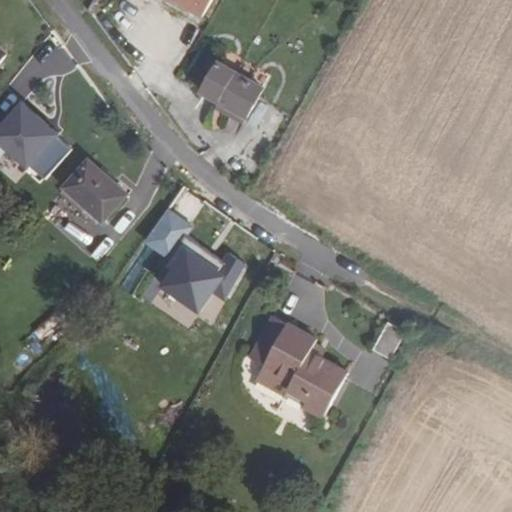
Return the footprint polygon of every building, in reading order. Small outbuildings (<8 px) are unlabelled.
[(176,0),(203,15),(211,0),(176,0)] [(219,102),(246,117),(270,74),(228,49),(203,93),(219,102)] [(219,102),(216,109),(242,124),(246,117),(219,102)] [(58,137),(59,135),(22,103),(0,128),(0,142),(30,169),(31,167),(46,180),(73,150),(58,137)] [(64,188),(103,222),(128,195),(89,160),(64,188)] [(184,194),(174,208),(187,218),(198,205),(184,194)] [(223,299),(247,265),(231,253),(225,261),(188,235),(194,227),(170,210),(147,241),(170,258),(164,267),(173,274),(164,287),(197,310),(211,290),(223,299)] [(81,297),(90,303),(104,286),(95,279),(81,297)] [(319,341),(290,324),(290,325),(274,317),(251,359),(267,367),(259,381),(325,417),(349,373),(323,359),(312,352),(317,343),(319,341)] [(407,332),(389,323),(374,350),(391,360),(407,332)] [(323,359),(328,350),(317,343),(312,352),(323,359)]
